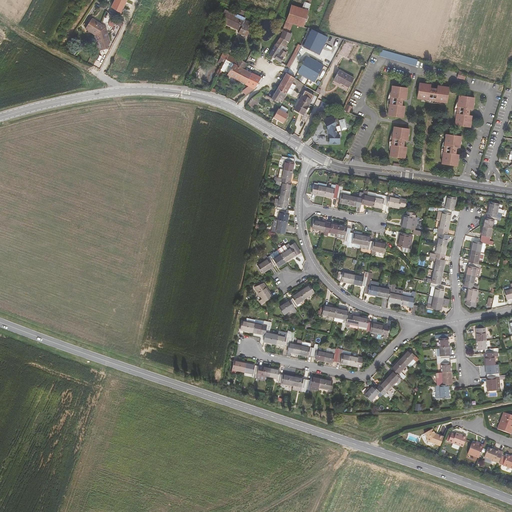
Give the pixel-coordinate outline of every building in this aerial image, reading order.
[(293,23),(303,26),(309,10),(292,5),(286,21),(293,23)] [(220,21),(222,22),(226,14),(234,17),(236,14),(225,9),(220,21)] [(246,19),(236,14),(234,17),(226,14),(222,22),(240,30),(239,33),(249,36),(248,26),(250,27),(251,24),(245,21),(246,19)] [(85,28),(91,18),(88,16),(81,26),(85,28)] [(105,27),(92,19),(87,27),(92,30),(91,32),(95,35),(100,51),(107,49),(110,43),(105,27)] [(286,21),(282,32),(288,35),(293,23),(286,21)] [(319,55),(328,38),(311,29),(303,47),(319,55)] [(282,32),(280,37),(287,41),(290,35),(288,35),(282,32)] [(284,46),(287,41),(280,37),(269,55),(281,62),(287,53),(286,50),(287,48),(284,46)] [(381,50),(380,56),(416,65),(418,59),(381,50)] [(294,51),(287,66),(290,68),(291,65),(297,53),(294,51)] [(222,63),(224,63),(226,60),(244,69),(247,64),(223,52),(217,64),(221,66),(222,63)] [(310,65),(313,59),(307,56),(304,61),(310,65)] [(324,65),(313,59),(310,65),(304,61),(298,72),(315,82),(324,65)] [(224,63),(228,66),(231,68),(228,73),(227,75),(236,80),(244,69),(226,60),(224,63)] [(244,69),(236,80),(245,84),(252,73),(244,69)] [(354,78),(339,70),(334,79),(349,87),(354,78)] [(245,84),(249,86),(254,89),(261,77),(252,73),(245,84)] [(290,88),(292,84),(295,78),(286,73),(277,88),(287,93),(290,88)] [(430,90),(431,85),(419,83),(417,98),(429,100),(429,102),(432,102),(435,103),(435,101),(447,102),(449,87),(437,86),(437,89),(435,89),(433,89),(432,90),(432,91),(431,91),(430,90)] [(243,91),(246,95),(254,89),(249,86),(243,91)] [(388,103),(390,104),(388,115),(403,118),(405,106),(403,106),(402,105),(402,102),(401,101),(400,101),(400,100),(400,99),(406,100),(408,88),(393,86),(391,97),(389,97),(388,103)] [(281,99),(283,101),(284,99),(287,94),(287,93),(277,88),(271,99),(278,103),(281,99)] [(314,95),(305,90),(303,95),(311,100),(314,95)] [(261,99),(264,94),(261,92),(252,98),(248,104),(254,108),(258,103),(261,99)] [(303,114),(306,110),(307,107),(311,100),(303,95),(302,95),(296,107),(295,109),(303,114)] [(474,97),(459,95),(457,107),(455,107),(454,113),(456,113),(455,125),(470,127),(472,116),(470,115),(468,115),(469,113),(469,112),(468,111),(466,111),(467,109),(467,108),(473,109),(474,97)] [(320,116),(326,104),(322,102),(316,115),(320,116)] [(274,118),(284,123),(289,114),(278,108),(274,116),(275,116),(274,118)] [(324,122),(328,130),(328,129),(329,131),(328,132),(329,134),(330,133),(331,134),(331,135),(330,143),(340,143),(340,135),(338,135),(335,129),(334,127),(336,126),(331,118),(324,122)] [(342,118),(337,121),(342,130),(347,127),(342,118)] [(389,144),(392,145),(390,157),(405,159),(407,147),(405,147),(404,146),(404,144),(403,142),(402,142),(402,141),(402,140),(408,140),(409,129),(394,126),(392,138),(390,138),(389,144)] [(461,136),(446,134),(445,146),(443,146),(442,152),(444,152),(442,164),(457,166),(459,154),(456,154),(456,152),(456,151),(456,150),(455,150),(454,149),(454,148),(454,147),(460,148),(461,136)] [(285,161),(283,169),(292,171),(294,163),(294,159),(283,156),(282,160),(285,161)] [(281,178),(278,178),(275,177),(275,181),(277,181),(289,184),(290,180),(292,171),(283,169),(281,178)] [(288,187),(289,184),(277,181),(276,185),(282,186),(280,195),(289,196),(291,188),(288,187)] [(315,194),(324,196),(326,187),(318,185),(317,185),(314,185),(312,193),(315,194)] [(335,189),(326,187),(324,196),(332,198),(333,198),(336,198),(339,186),(336,185),(335,189)] [(343,186),(339,186),(336,198),(340,199),(339,203),(348,204),(350,195),(341,193),(342,190),(343,186)] [(393,193),(389,192),(388,197),(386,205),(399,208),(400,206),(405,207),(406,200),(392,197),(393,193)] [(358,203),(361,203),(362,195),(359,194),(359,197),(350,195),(348,204),(357,206),(358,203)] [(361,204),(373,206),(375,197),(363,194),(362,195),(361,203),(361,204)] [(280,195),(279,199),(278,203),(275,202),(274,206),(278,207),(286,209),(287,209),(289,196),(280,195)] [(383,205),(386,205),(388,197),(385,196),(384,199),(376,197),(375,197),(373,206),(382,208),(383,205)] [(456,198),(447,196),(445,205),(442,204),(441,207),(452,210),(454,210),(456,198)] [(490,202),(487,214),(487,215),(501,218),(502,214),(497,213),(499,204),(490,202)] [(285,212),(286,209),(278,207),(277,211),(280,211),(278,220),(287,222),(289,213),(285,212)] [(451,213),(452,210),(441,207),(438,207),(438,211),(436,219),(440,220),(449,222),(451,214),(451,213)] [(403,215),(401,227),(410,229),(414,230),(416,218),(416,217),(414,217),(415,212),(407,210),(406,215),(403,215)] [(500,221),(501,218),(487,215),(487,218),(484,218),(483,227),(492,229),(494,220),(500,221)] [(285,234),(287,222),(278,220),(276,228),(273,227),(272,231),(285,234)] [(322,235),(324,235),(324,231),(326,223),(326,222),(314,220),(312,229),(320,231),(319,236),(322,237),(322,235)] [(448,230),(449,222),(440,220),(438,228),(434,227),(433,231),(438,232),(446,234),(447,230),(448,230)] [(336,234),(338,225),(330,223),(330,224),(326,223),(324,231),(327,232),(328,232),(336,234)] [(344,244),(347,245),(350,233),(351,228),(347,227),(338,225),(336,234),(336,237),(345,239),(344,244)] [(490,237),(492,229),(483,227),(481,235),(480,239),(489,241),(490,237)] [(445,238),(446,234),(438,232),(437,236),(438,237),(437,245),(446,247),(448,239),(445,238)] [(352,242),(360,244),(362,235),(354,233),(353,234),(350,233),(347,245),(351,245),(352,242)] [(410,249),(412,236),(400,233),(397,246),(402,247),(409,249),(410,249)] [(368,249),(372,250),(374,241),(370,240),(371,237),(362,235),(360,244),(360,247),(368,249)] [(492,245),(493,242),(489,241),(480,239),(479,243),(473,241),(471,250),(480,252),(484,253),(485,244),(492,245)] [(386,244),(374,241),(372,250),(371,254),(375,254),(376,251),(384,253),(386,244)] [(285,245),(278,250),(280,254),(286,262),(296,255),(290,246),(289,244),(286,246),(285,245)] [(290,246),(296,255),(300,253),(294,244),(290,246)] [(443,259),(446,247),(437,245),(435,254),(430,253),(430,256),(431,257),(443,259)] [(478,261),(480,252),(471,250),(468,262),(469,262),(477,264),(478,264),(478,261)] [(278,267),(286,262),(280,254),(273,259),(272,257),(268,259),(273,266),(276,264),(278,267)] [(262,273),(273,266),(268,259),(268,258),(266,255),(262,257),(265,261),(257,265),(262,273)] [(443,259),(431,257),(430,261),(435,262),(433,270),(443,272),(444,264),(445,260),(443,259)] [(468,266),(466,275),(475,276),(477,268),(476,267),(477,264),(469,262),(468,265),(468,266)] [(441,281),(443,272),(433,270),(431,279),(428,278),(427,282),(431,282),(440,284),(440,281),(441,281)] [(341,281),(353,284),(355,275),(343,272),(341,281)] [(363,277),(355,275),(353,284),(361,286),(362,285),(365,286),(367,274),(364,274),(363,277)] [(364,293),(376,296),(378,287),(370,285),(370,281),(372,275),(367,274),(365,286),(364,293)] [(469,284),(468,288),(477,290),(478,286),(473,285),(475,276),(466,275),(464,283),(469,284)] [(439,288),(440,284),(431,282),(430,286),(431,286),(429,295),(433,296),(442,298),(444,289),(439,288)] [(272,297),(263,283),(255,287),(262,299),(259,301),(261,304),(272,297)] [(309,284),(299,291),(304,299),(315,292),(309,284)] [(376,296),(388,298),(391,286),(388,285),(387,288),(378,287),(376,296)] [(392,302),(400,304),(402,295),(402,292),(396,291),(396,289),(395,289),(395,286),(391,286),(388,298),(392,299),(392,302)] [(475,303),(477,290),(468,288),(466,301),(467,301),(466,305),(475,307),(476,303),(475,303)] [(292,298),(289,300),(294,307),(297,305),(297,304),(304,299),(299,291),(291,296),(292,298)] [(413,304),(416,292),(412,292),(412,293),(411,297),(402,295),(400,304),(409,306),(413,306),(413,304)] [(447,307),(449,299),(442,298),(433,296),(432,305),(428,304),(427,308),(441,310),(442,305),(447,307)] [(293,312),(296,310),(294,307),(289,300),(278,307),(284,314),(291,310),(293,312)] [(328,307),(324,306),(322,314),(326,315),(326,316),(335,317),(337,308),(328,306),(328,307)] [(343,319),(342,323),(342,326),(345,327),(348,314),(348,311),(345,310),(337,308),(335,317),(343,319)] [(350,324),(358,326),(360,317),(352,315),(351,315),(348,314),(345,327),(349,327),(350,324)] [(366,331),(370,332),(372,323),(368,322),(369,319),(360,317),(358,326),(367,328),(366,331)] [(240,329),(253,332),(255,323),(246,321),(246,322),(242,321),(240,329)] [(263,325),(255,323),(253,332),(260,334),(261,334),(265,335),(268,322),(264,321),(263,325)] [(271,322),(268,322),(265,335),(269,335),(267,343),(276,344),(278,335),(269,333),(271,322)] [(384,334),(384,336),(387,336),(389,327),(384,326),(384,325),(372,322),(372,323),(370,332),(382,334),(384,334)] [(476,332),(477,341),(486,340),(486,332),(485,332),(485,328),(476,328),(476,332)] [(286,337),(278,335),(276,344),(283,346),(284,346),(288,347),(291,333),(287,332),(287,333),(286,337)] [(291,353),(299,355),(301,345),(293,343),(295,332),(292,332),(291,333),(288,347),(292,348),(291,353)] [(439,338),(440,347),(449,346),(448,338),(447,334),(435,335),(435,339),(439,338)] [(487,349),(486,340),(477,341),(477,350),(484,349),(485,353),(498,352),(498,348),(487,349)] [(308,356),(312,357),(315,344),(311,343),(310,347),(301,345),(299,355),(307,356),(308,356)] [(315,360),(324,361),(326,352),(317,350),(318,345),(315,344),(312,357),(315,357),(315,360)] [(449,355),(449,346),(440,347),(440,356),(437,356),(437,360),(449,359),(449,356),(449,355)] [(333,361),(336,362),(339,349),(336,349),(334,354),(326,352),(324,361),(332,363),(333,361)] [(339,363),(349,365),(351,356),(342,354),(343,350),(339,349),(336,362),(339,362),(339,363)] [(408,349),(400,358),(407,365),(412,359),(416,361),(418,359),(408,349)] [(498,356),(498,352),(485,353),(485,357),(484,357),(485,365),(494,365),(493,356),(498,356)] [(359,357),(351,356),(349,365),(357,367),(357,366),(361,367),(363,358),(359,358),(359,357)] [(400,372),(407,365),(400,358),(391,367),(393,370),(401,376),(403,379),(405,376),(400,372)] [(410,368),(416,361),(412,359),(407,365),(410,368)] [(450,363),(449,359),(437,360),(437,364),(441,364),(442,372),(451,371),(450,363)] [(236,370),(244,372),(246,363),(234,360),(231,373),(235,374),(236,370)] [(255,364),(246,363),(244,372),(253,374),(253,377),(256,378),(256,374),(258,366),(255,365),(255,364)] [(499,373),(498,373),(494,374),(494,365),(485,365),(486,374),(487,378),(499,377),(499,375),(499,373)] [(262,366),(258,366),(256,374),(260,375),(259,379),(268,381),(269,377),(271,368),(262,366)] [(279,370),(271,368),(269,377),(278,379),(277,382),(281,383),(283,374),(279,373),(279,370)] [(392,386),(401,376),(393,370),(385,379),(392,386)] [(452,381),(451,371),(442,372),(442,381),(442,385),(448,384),(449,384),(452,384),(452,381)] [(281,383),(293,386),(295,376),(283,374),(281,383)] [(304,378),(295,376),(293,386),(301,387),(301,391),(305,391),(307,379),(304,379),(304,378)] [(309,386),(318,387),(320,378),(312,376),(311,380),(307,379),(305,391),(308,392),(309,386)] [(496,390),(496,381),(499,381),(499,379),(499,377),(487,378),(486,378),(487,391),(496,390)] [(332,381),(320,378),(318,387),(331,390),(332,381)] [(379,386),(376,389),(382,394),(385,397),(388,394),(386,392),(392,386),(385,379),(379,386)] [(449,397),(449,384),(448,384),(442,385),(435,385),(435,389),(439,389),(440,398),(449,397)] [(380,397),(382,394),(376,389),(372,385),(364,394),(371,401),(377,394),(380,397)] [(511,414),(504,412),(497,429),(511,434),(511,432),(511,414)] [(434,434),(431,430),(424,434),(427,439),(427,441),(428,442),(440,447),(443,438),(434,434)] [(463,447),(467,438),(456,433),(455,435),(452,434),(448,433),(445,441),(452,443),(463,447)] [(479,458),(484,446),(478,443),(477,445),(476,444),(472,443),(468,454),(479,458)] [(498,463),(502,452),(498,451),(498,452),(493,450),(488,448),(484,458),(498,463)] [(511,458),(506,456),(506,459),(503,458),(500,465),(503,466),(511,468),(511,458)]
